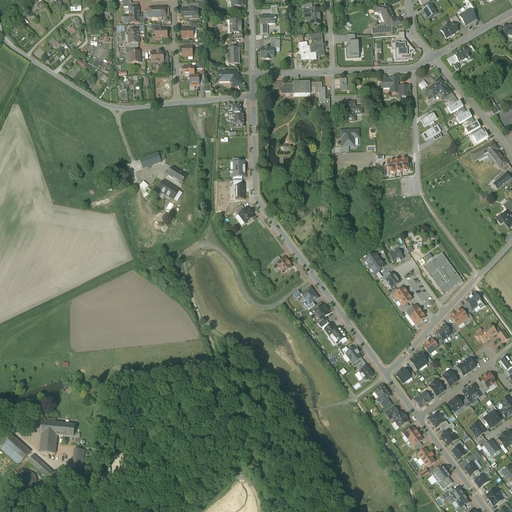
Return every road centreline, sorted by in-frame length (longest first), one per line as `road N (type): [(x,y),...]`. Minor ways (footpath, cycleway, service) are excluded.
road 1 (residential): [(253,96),(256,198),(386,375)]
road 2 (residential): [(412,68),(421,194),(478,275)]
road 3 (track): [(52,74),(85,43),(81,17),(63,20),(26,57)]
road 4 (residential): [(443,313),(411,265),(398,272),(435,322)]
road 5 (residential): [(0,36),(114,107)]
road 6 (residential): [(417,418),(487,368),(511,394)]
road 7 (residential): [(511,150),(433,57)]
